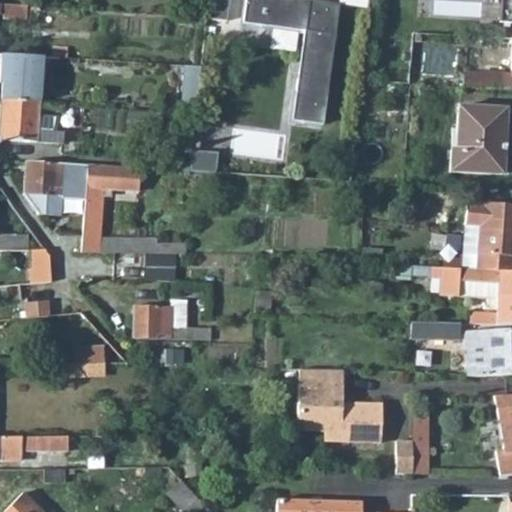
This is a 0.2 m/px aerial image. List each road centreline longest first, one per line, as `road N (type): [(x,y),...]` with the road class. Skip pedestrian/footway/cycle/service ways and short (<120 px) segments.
road 1 (unknown): [(511,504),(284,465)]
road 2 (residential): [(0,169),(65,272)]
